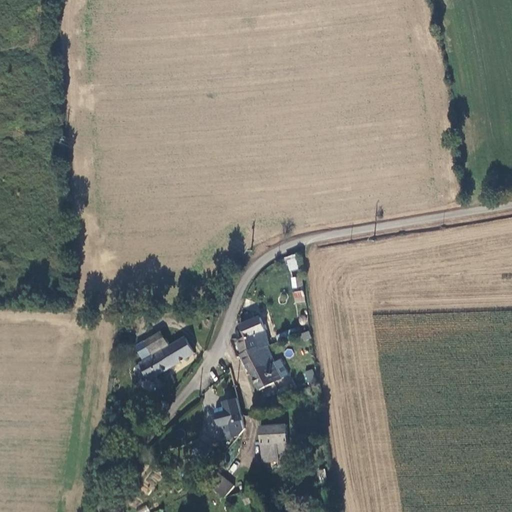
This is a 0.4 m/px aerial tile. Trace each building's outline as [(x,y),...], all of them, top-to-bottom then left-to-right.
[(294,254),(285,256),(289,272),(298,269),(294,254)] [(295,299),(305,298),(304,288),(298,289),(294,289),(295,299)] [(236,335),(243,356),(269,345),(263,331),(266,330),(261,316),(240,324),(242,332),(236,335)] [(146,340),(155,355),(171,345),(162,331),(146,340)] [(305,342),(312,340),(310,332),(302,335),(305,342)] [(155,355),(136,366),(139,373),(145,370),(150,379),(197,351),(188,335),(171,345),(155,355)] [(277,365),(269,345),(243,356),(241,356),(252,370),(253,370),(259,389),(284,379),(277,365)] [(283,362),(277,365),(284,379),(290,376),(283,362)] [(305,371),(308,385),(316,383),(313,369),(305,371)] [(281,395),(264,398),(266,406),(283,402),(281,395)] [(229,432),(231,439),(242,437),(246,430),(237,399),(222,403),(223,406),(215,408),(219,426),(227,425),(229,432)] [(263,423),(265,459),(280,458),(280,449),(287,449),(286,422),(263,423)] [(221,434),(229,432),(227,425),(219,426),(221,434)] [(200,437),(191,452),(204,460),(213,445),(200,437)] [(140,467),(126,484),(131,488),(145,470),(140,467)] [(234,487),(211,469),(203,478),(226,498),(234,487)] [(328,483),(327,472),(320,472),(320,483),(328,483)]
